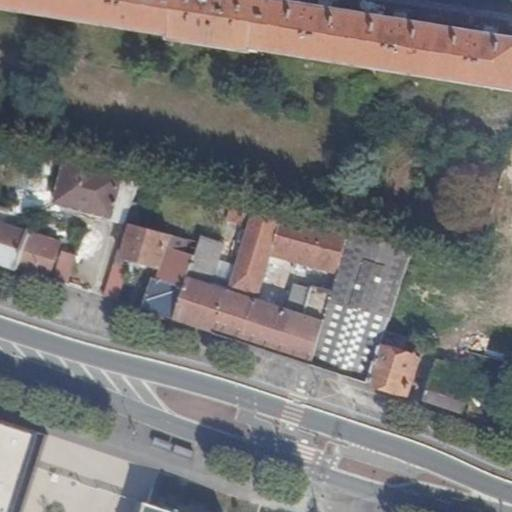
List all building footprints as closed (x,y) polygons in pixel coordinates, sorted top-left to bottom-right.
[(511,40),(499,39),(486,37),(409,25),(397,23),(334,13),(321,11),(252,0),(0,0),(0,10),(179,39),(179,43),(260,56),(261,52),(511,91),(511,40)] [(117,218),(128,175),(66,159),(55,202),(117,218)] [(243,223),(247,204),(233,201),(229,220),(243,223)] [(145,314),(419,387),(429,349),(388,338),(412,247),(254,205),(238,266),(222,261),(228,242),(202,235),(197,252),(174,246),(177,231),(134,220),(124,256),(158,265),(145,314)] [(0,215),(0,259),(71,282),(79,256),(63,250),(68,237),(0,215)] [(425,399),(465,412),(480,370),(439,356),(425,399)]
